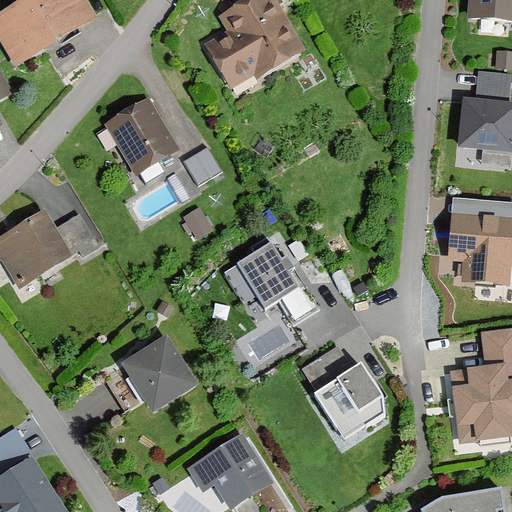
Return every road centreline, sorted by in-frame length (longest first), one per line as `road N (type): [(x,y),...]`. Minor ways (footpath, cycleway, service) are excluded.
road 1 (residential): [(366,511),(422,477),(409,304),(419,0)]
road 2 (residential): [(157,0),(46,142),(0,181)]
road 3 (residential): [(0,352),(109,511)]
